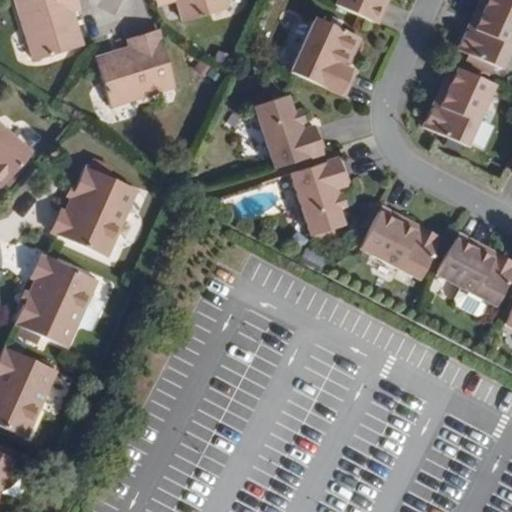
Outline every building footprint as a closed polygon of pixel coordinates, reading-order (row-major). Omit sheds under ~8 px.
[(78,6),(76,0),(15,0),(34,59),(75,46),(65,10),(69,9),(78,6)] [(224,7),(221,0),(175,0),(182,20),(224,7)] [(334,0),(332,5),(369,22),(379,0),(334,0)] [(376,24),(386,0),(379,0),(369,22),(376,24)] [(511,38),(511,1),(508,0),(485,0),(473,29),(467,26),(456,49),(499,68),(511,38)] [(473,29),(485,0),(477,0),(467,26),(473,29)] [(80,44),(69,9),(65,10),(75,46),(80,44)] [(353,35),(314,18),(289,72),(343,97),(354,71),(348,68),(340,65),(353,35)] [(173,86),(157,31),(128,40),(130,47),(132,54),(97,64),(110,106),(173,86)] [(348,68),(362,39),(353,35),(340,65),(348,68)] [(95,59),(97,64),(132,54),(130,47),(95,59)] [(439,106),(455,68),(448,65),(432,103),(439,106)] [(491,85),(455,68),(439,106),(432,103),(421,127),(464,146),(491,85)] [(290,113),(284,95),(253,106),(274,168),(323,152),(314,126),(304,129),(298,131),(295,124),(301,122),(298,110),(290,113)] [(301,122),(295,124),(298,131),(304,129),(301,122)] [(32,152),(0,124),(0,187),(0,188),(32,152)] [(346,183),(337,157),(289,173),(309,235),(341,226),(335,208),(342,205),(338,194),(332,195),(330,188),(336,186),(346,183)] [(131,189),(81,167),(72,187),(67,198),(61,212),(55,210),(45,231),(100,256),(131,189)] [(67,198),(72,187),(66,184),(61,196),(67,198)] [(412,231),(415,226),(379,206),(376,212),(412,231)] [(412,231),(376,212),(358,248),(417,279),(439,238),(415,226),(412,231)] [(489,257),(491,252),(455,232),(452,238),(489,257)] [(489,257),(452,238),(434,275),(494,305),(511,270),(511,262),(491,252),(489,257)] [(95,277),(40,252),(31,273),(35,275),(29,290),(24,302),(15,321),(65,344),(95,277)] [(24,302),(29,290),(23,288),(17,299),(24,302)] [(511,304),(502,324),(511,329),(511,304)] [(53,368),(4,347),(0,354),(0,423),(21,434),(53,368)] [(0,479),(11,457),(0,452),(0,479)]
